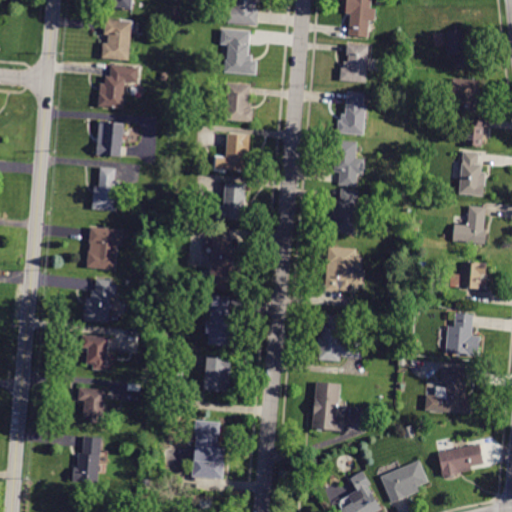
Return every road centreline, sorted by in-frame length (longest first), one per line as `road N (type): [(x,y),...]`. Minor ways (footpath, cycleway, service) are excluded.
road 1 (residential): [(11,511),(53,0)]
road 2 (residential): [(261,511),(303,0)]
